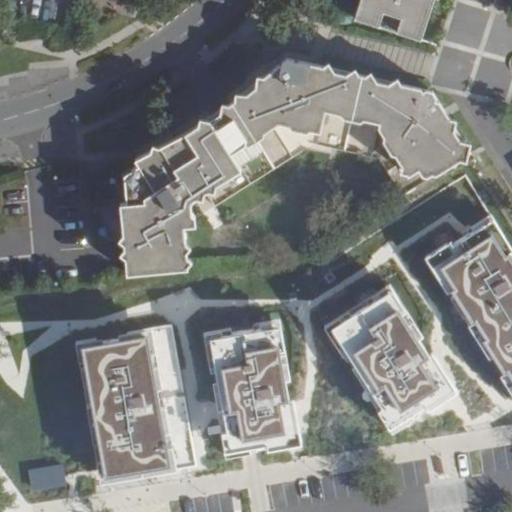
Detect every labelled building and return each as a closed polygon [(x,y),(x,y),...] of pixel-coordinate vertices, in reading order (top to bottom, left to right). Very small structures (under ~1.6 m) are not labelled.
[(361,0),(355,20),(419,41),(433,0),(438,0),(361,0)] [(435,91),(307,62),(288,57),(277,68),(245,94),(217,117),(201,127),(169,143),(138,160),(140,165),(128,173),(130,202),(124,202),(130,272),(191,266),(187,227),(198,223),(195,214),(194,213),(195,209),(198,198),(209,191),(217,203),(305,147),(338,156),(340,150),(381,160),(404,195),(460,159),(469,160),(473,140),(464,138),(435,91)] [(511,252),(491,219),(429,260),(511,387),(511,252)] [(389,283),(325,324),(393,430),(457,390),(389,283)] [(279,316),(203,329),(224,455),(301,442),(279,316)] [(172,321),(73,339),(99,480),(198,462),(172,321)]
